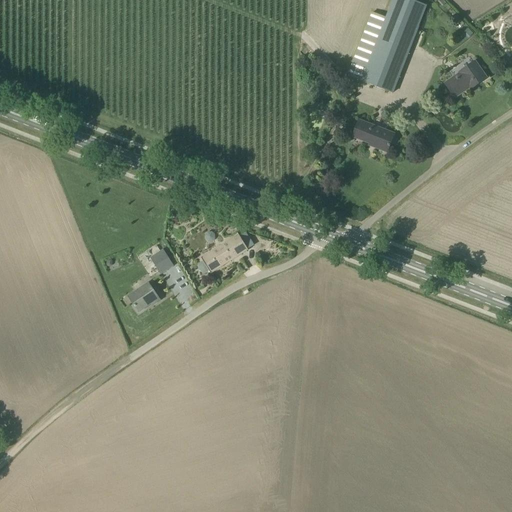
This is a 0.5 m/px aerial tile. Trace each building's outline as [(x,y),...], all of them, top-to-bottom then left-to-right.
[(392,93),(417,30),(426,6),(411,0),(392,0),(386,18),(373,13),(348,76),(392,93)] [(468,28),(463,33),(468,38),(473,33),(468,28)] [(445,84),(455,98),(475,84),(476,86),(487,78),(475,62),(459,73),(460,74),(445,84)] [(374,147),(387,152),(394,134),(359,121),(353,137),(375,146),(374,147)] [(239,235),(231,240),(228,235),(223,239),(226,243),(202,258),(212,273),(248,250),(239,235)] [(173,266),(163,250),(151,259),(160,274),(173,266)] [(153,305),(160,300),(148,284),(128,297),(139,312),(151,303),(153,305)]
